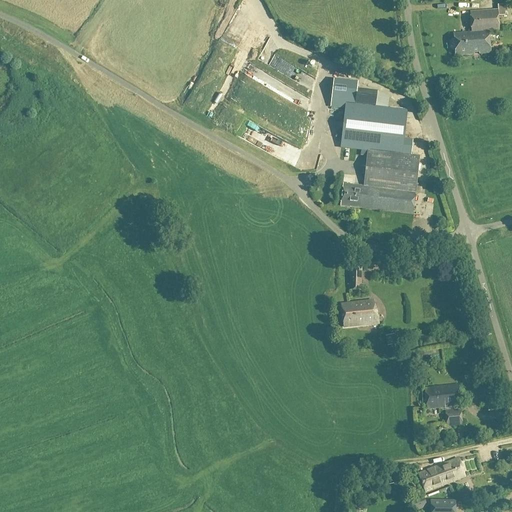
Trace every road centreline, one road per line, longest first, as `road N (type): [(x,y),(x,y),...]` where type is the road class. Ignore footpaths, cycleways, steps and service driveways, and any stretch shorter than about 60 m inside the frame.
road 1 (unclassified): [(467,232),(403,248),(355,244),(280,176),(0,15)]
road 2 (unclassified): [(467,232),(420,85),(405,0)]
road 3 (unclassified): [(511,377),(467,232)]
